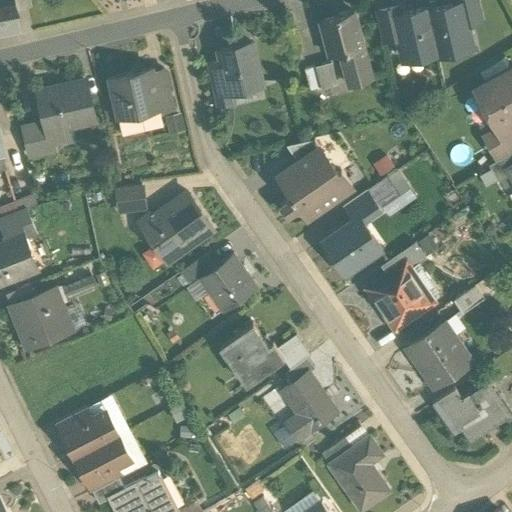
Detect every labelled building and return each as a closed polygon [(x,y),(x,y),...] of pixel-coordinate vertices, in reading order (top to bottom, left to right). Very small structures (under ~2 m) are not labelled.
[(0,0),(0,15),(16,12),(13,0),(0,0)] [(477,0),(452,0),(453,3),(458,26),(466,24),(483,20),(477,0)] [(428,8),(427,8),(437,52),(437,54),(458,50),(457,44),(470,41),(466,24),(458,26),(453,3),(428,8)] [(400,5),(375,11),(382,40),(398,37),(407,35),(401,12),(400,5)] [(428,6),(401,12),(407,35),(398,37),(402,54),(416,50),(417,56),(437,52),(427,8),(428,8),(428,6)] [(353,10),(320,19),(331,60),(333,60),(336,71),(345,69),(341,52),(362,46),(363,45),(353,10)] [(261,84),(251,42),(219,49),(221,60),(229,91),(230,91),(261,84)] [(362,46),(341,52),(345,69),(349,81),(370,75),(362,46)] [(229,91),(221,60),(208,63),(218,104),(232,101),(230,91),(229,91)] [(331,60),(315,65),(321,86),(321,89),(339,84),(336,71),(333,60),(331,60)] [(315,65),(304,68),(310,89),(321,86),(315,65)] [(511,66),(475,87),(496,124),(497,127),(511,118),(511,66)] [(152,67),(109,76),(122,132),(145,127),(141,110),(159,106),(160,106),(152,71),(152,67)] [(164,68),(152,71),(160,106),(159,106),(160,109),(173,107),(164,68)] [(85,80),(38,91),(46,123),(47,129),(49,129),(94,118),(85,80)] [(475,87),(462,94),(482,132),(496,124),(475,87)] [(511,118),(497,127),(496,124),(482,132),(497,159),(511,150),(511,118)] [(46,123),(24,128),(30,153),(54,147),(49,129),(47,129),(46,123)] [(315,138),(287,144),(298,159),(310,151),(313,155),(322,149),(315,138)] [(298,159),(277,174),(306,215),(352,184),(341,168),(337,171),(322,149),(313,155),(310,151),(298,159)] [(511,150),(497,159),(489,164),(498,180),(510,174),(511,177),(511,150)] [(142,182),(117,185),(120,208),(145,204),(142,182)] [(417,199),(407,183),(381,199),(391,216),(417,199)] [(187,189),(141,221),(167,258),(213,226),(187,189)] [(366,189),(345,204),(354,217),(359,214),(363,220),(379,208),(366,189)] [(492,212),(483,201),(472,209),(481,221),(492,212)] [(26,206),(1,215),(9,234),(0,238),(0,242),(25,233),(37,229),(26,206)] [(363,220),(359,214),(354,217),(323,239),(345,271),(376,250),(365,234),(370,231),(363,220)] [(0,242),(0,271),(10,267),(13,274),(36,265),(28,247),(30,246),(25,233),(0,242)] [(415,240),(381,263),(387,272),(404,261),(408,267),(425,255),(415,240)] [(215,263),(199,274),(200,275),(222,307),(256,284),(233,250),(215,263)] [(206,251),(180,269),(189,282),(200,275),(199,274),(215,263),(206,251)] [(408,267),(404,261),(387,272),(369,285),(370,286),(374,284),(384,299),(380,302),(394,323),(415,309),(409,300),(424,290),(408,267)] [(91,272),(63,283),(67,294),(95,283),(91,272)] [(29,282),(6,291),(10,301),(33,292),(29,282)] [(33,292),(10,301),(27,344),(72,326),(55,283),(33,292)] [(475,283),(453,298),(461,310),(483,295),(475,283)] [(445,317),(405,345),(433,385),(473,357),(445,317)] [(268,342),(253,320),(219,343),(239,372),(249,366),(255,375),(283,356),(285,355),(277,344),(273,338),(268,342)] [(296,331),(277,344),(285,355),(283,356),(290,366),(307,355),(311,352),(296,331)] [(290,366),(285,370),(291,379),(307,368),(308,369),(315,365),(307,355),(290,366)] [(308,369),(307,368),(291,379),(282,386),(299,410),(286,420),(297,435),(335,408),(308,369)] [(482,380),(462,394),(455,384),(432,400),(438,409),(439,411),(446,406),(459,425),(469,438),(511,409),(488,376),(482,380)] [(86,403),(59,418),(64,428),(92,414),(86,403)] [(64,428),(62,429),(75,453),(118,430),(106,406),(92,414),(64,428)] [(459,425),(446,406),(439,411),(452,430),(459,425)] [(118,430),(75,453),(87,476),(88,475),(116,461),(130,454),(118,430)] [(352,444),(329,460),(360,506),(389,487),(370,460),(383,451),(369,432),(352,444)] [(345,433),(321,450),(329,460),(352,444),(345,433)] [(116,461),(88,475),(94,486),(118,474),(121,472),(116,461)] [(124,485),(108,493),(109,494),(118,511),(169,511),(179,507),(157,467),(146,473),(124,485)] [(94,486),(92,487),(98,499),(109,494),(108,493),(124,485),(118,474),(94,486)] [(10,511),(0,492),(0,511),(10,511)] [(275,511),(263,494),(253,501),(261,511),(275,511)] [(329,511),(320,498),(299,511),(329,511)]
